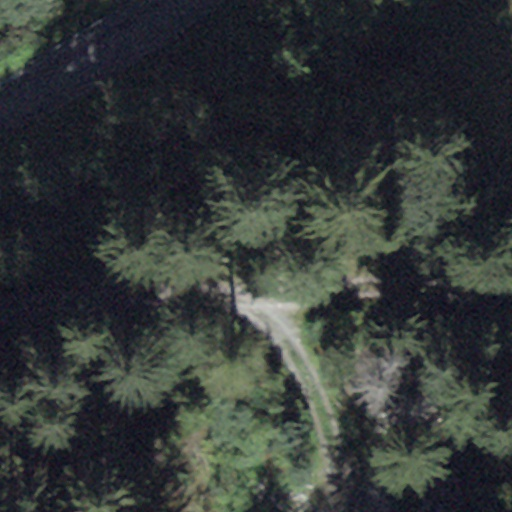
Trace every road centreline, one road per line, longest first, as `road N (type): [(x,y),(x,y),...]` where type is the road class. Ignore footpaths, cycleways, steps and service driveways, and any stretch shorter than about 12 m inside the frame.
road 1 (track): [(0,267),(225,304),(291,329),(332,354),(370,421),(381,472),(433,498),(511,491)]
road 2 (tertiary): [(225,0),(153,48),(0,126)]
